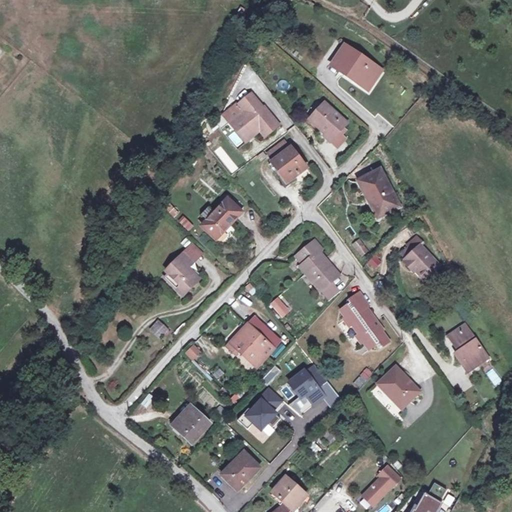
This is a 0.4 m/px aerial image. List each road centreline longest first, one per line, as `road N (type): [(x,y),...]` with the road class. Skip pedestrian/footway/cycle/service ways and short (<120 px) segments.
road 1 (residential): [(112,415),(308,206)]
road 2 (residential): [(0,265),(35,296),(112,415)]
road 3 (residential): [(308,206),(407,337)]
road 4 (residential): [(308,206),(383,127),(350,102)]
road 5 (residential): [(112,415),(218,511)]
